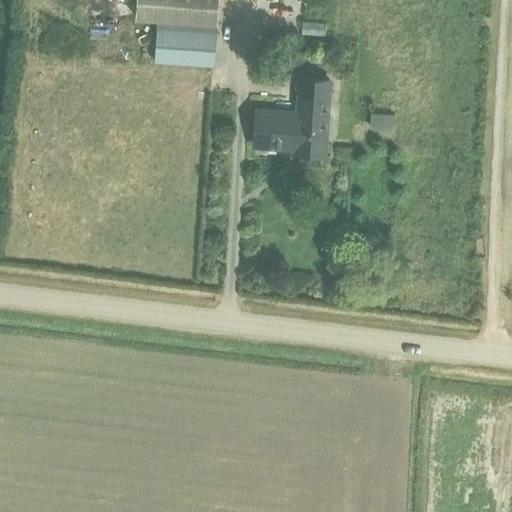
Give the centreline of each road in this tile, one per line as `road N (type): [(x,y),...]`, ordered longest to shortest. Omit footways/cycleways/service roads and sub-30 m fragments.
road 1 (unclassified): [(511,358),(0,294)]
road 2 (unknown): [(505,0),(484,355)]
